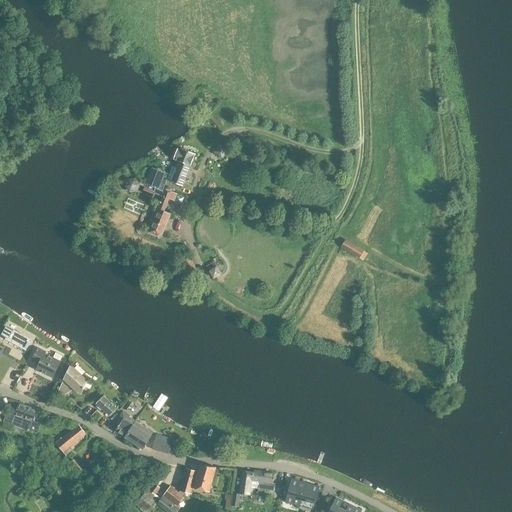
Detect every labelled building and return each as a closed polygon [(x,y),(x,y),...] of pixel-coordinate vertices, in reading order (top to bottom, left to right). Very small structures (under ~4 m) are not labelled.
[(221,145),(215,152),(223,158),(228,151),(221,145)] [(182,187),(195,154),(180,148),(169,175),(152,168),(145,185),(140,183),(136,178),(128,180),(125,187),(130,193),(138,192),(152,197),(156,189),(162,191),(167,181),(171,182),(171,183),(182,187)] [(174,201),(177,194),(166,190),(148,233),(158,237),(162,235),(171,214),(164,211),(169,199),(174,201)] [(177,194),(174,201),(181,204),(184,197),(177,194)] [(363,261),(367,253),(346,240),(342,247),(363,261)] [(188,276),(199,271),(191,253),(180,258),(188,276)] [(222,274),(217,266),(209,271),(214,279),(214,278),(222,274)] [(6,337),(5,339),(26,351),(32,340),(13,329),(13,331),(6,327),(1,334),(6,337)] [(53,359),(45,355),(46,353),(38,349),(32,362),(39,365),(37,371),(53,379),(64,356),(56,353),(53,359)] [(70,368),(58,392),(60,394),(70,390),(81,396),(87,383),(70,368)] [(158,411),(168,398),(162,394),(153,408),(158,411)] [(109,415),(115,408),(104,398),(97,404),(98,405),(97,407),(102,411),(103,410),(109,415)] [(130,412),(135,405),(130,401),(125,409),(130,412)] [(20,428),(28,408),(18,405),(15,415),(7,413),(4,422),(11,425),(20,428)] [(37,434),(40,425),(33,422),(36,411),(28,408),(20,428),(37,434)] [(103,416),(97,410),(93,415),(93,414),(89,417),(95,423),(103,416)] [(134,421),(127,417),(128,415),(123,411),(118,418),(116,421),(120,423),(115,431),(124,437),(134,421)] [(142,449),(152,433),(134,421),(124,437),(142,449)] [(67,456),(73,451),(70,447),(85,435),(78,426),(56,443),(67,456)] [(168,454),(172,439),(157,434),(152,449),(168,454)] [(77,475),(83,471),(73,459),(67,464),(77,475)] [(209,492),(215,467),(199,465),(197,472),(192,488),(209,492)] [(191,495),(192,488),(197,472),(185,469),(180,491),(179,493),(170,486),(165,493),(160,489),(161,488),(152,482),(137,502),(148,511),(151,508),(153,510),(157,504),(167,511),(176,511),(180,507),(178,506),(184,497),(188,499),(190,494),(191,495)] [(259,478),(260,472),(255,471),(255,474),(242,472),(239,494),(233,493),(233,496),(225,494),(224,500),(226,500),(225,509),(230,510),(231,506),(239,507),(240,500),(247,501),(248,495),(250,496),(251,487),(258,488),(260,481),(259,481),(259,478)] [(258,488),(274,490),(275,483),(273,483),(274,474),(260,472),(259,478),(259,481),(260,481),(258,488)] [(54,478),(46,485),(55,497),(63,490),(54,478)] [(285,502),(313,510),(320,486),(292,479),(285,502)] [(131,496),(138,489),(136,487),(138,485),(132,480),(123,489),(131,496)] [(328,511),(361,511),(362,510),(349,503),(346,510),(340,507),(343,501),(336,497),(328,511)]
